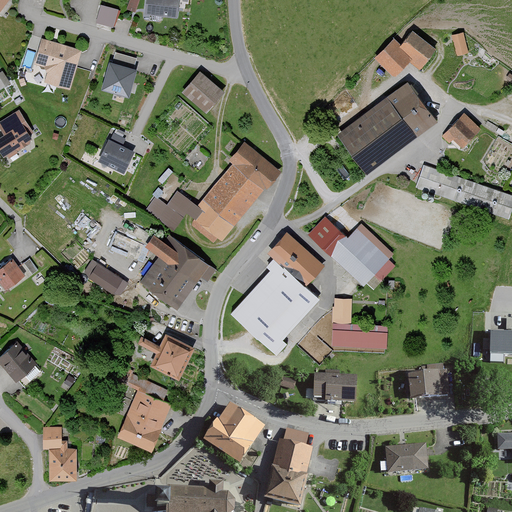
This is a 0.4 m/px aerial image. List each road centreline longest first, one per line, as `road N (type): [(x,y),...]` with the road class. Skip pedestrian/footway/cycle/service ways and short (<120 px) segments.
road 1 (unclassified): [(211,386),(212,308),(278,212),(287,185),(287,146),(245,68)]
road 2 (residential): [(211,386),(279,415),(340,425),(511,408)]
road 3 (unclassified): [(4,511),(161,459),(196,424),(211,386)]
road 4 (residential): [(245,68),(233,73),(43,18)]
